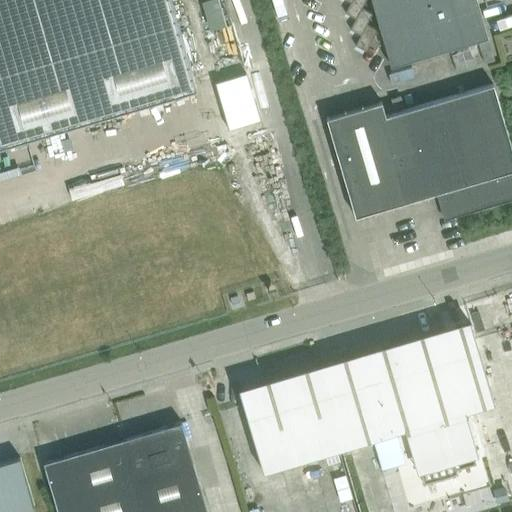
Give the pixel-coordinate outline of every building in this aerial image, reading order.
[(0,0),(0,141),(195,84),(170,0),(0,0)] [(205,0),(211,21),(227,17),(222,0),(205,0)] [(351,0),(351,2),(345,13),(356,19),(361,8),(365,0),(351,0)] [(370,0),(390,65),(487,36),(475,0),(370,0)] [(356,19),(350,29),(360,35),(366,24),(372,14),(361,8),(356,19)] [(360,35),(355,45),(365,51),(377,30),(366,24),(360,35)] [(214,82),(228,128),(260,119),(246,73),(214,82)] [(325,117),(354,215),(435,192),(441,213),(454,209),(456,216),(511,199),(511,150),(492,83),(385,115),(381,101),(325,117)] [(400,95),(390,98),(393,108),(403,105),(400,95)] [(457,478),(454,469),(475,463),(460,412),(494,402),(471,324),(413,341),(410,331),(390,337),(393,347),(355,358),(352,348),(332,354),(335,364),(321,368),(239,392),(262,471),(339,448),(407,428),(418,467),(424,488),(457,478)] [(142,511),(206,511),(180,422),(121,439),(142,511)] [(44,462),(58,511),(142,511),(121,439),(44,462)] [(0,462),(0,511),(14,511),(34,507),(19,457),(0,462)]
